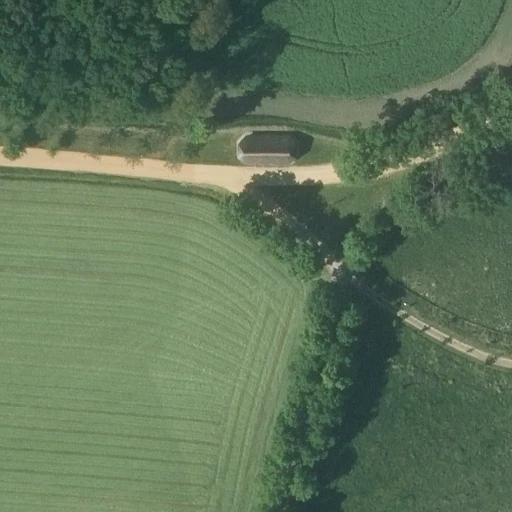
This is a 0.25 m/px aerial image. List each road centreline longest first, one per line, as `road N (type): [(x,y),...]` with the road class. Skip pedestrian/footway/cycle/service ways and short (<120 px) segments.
road 1 (track): [(274,511),(335,323),(357,225),(384,162)]
road 2 (track): [(511,362),(471,349),(346,276),(233,177)]
road 3 (track): [(233,177),(384,162),(511,109)]
road 4 (track): [(0,158),(233,177)]
